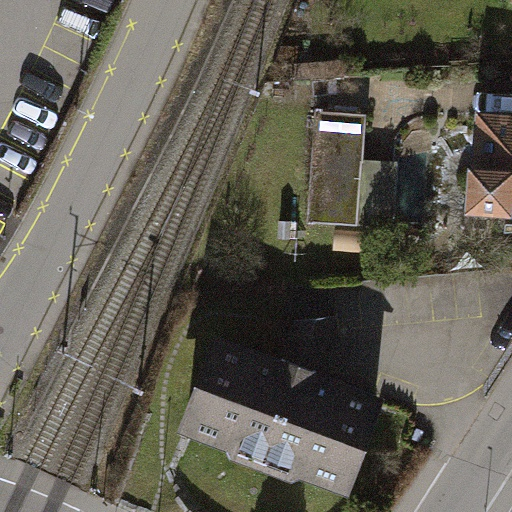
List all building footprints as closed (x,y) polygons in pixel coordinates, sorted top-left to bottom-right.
[(320,219),(366,220),(367,110),(321,109),(320,219)] [(511,123),(485,124),(485,219),(511,219),(511,123)] [(368,213),(399,214),(401,157),(369,156),(368,213)] [(279,344),(310,347),(314,306),(284,303),(279,344)] [(391,414),(226,346),(189,435),(354,504),(391,414)]
